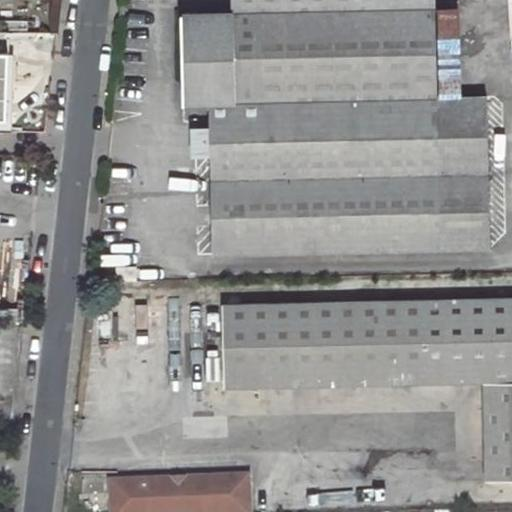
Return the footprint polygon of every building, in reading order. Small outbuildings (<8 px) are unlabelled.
[(436,89),(433,0),(231,0),(232,14),(181,15),(183,95),(436,89)] [(0,31),(0,131),(6,132),(10,32),(0,31)] [(436,89),(183,95),(184,106),(209,105),(211,256),(490,250),(487,99),(436,99),(436,89)] [(136,267),(116,268),(116,282),(136,282),(136,267)] [(511,299),(221,308),(223,389),(482,381),(511,380),(511,299)] [(511,380),(482,381),(485,483),(511,482),(511,380)] [(175,480),(112,482),(113,511),(250,511),(249,477),(184,480),(184,487),(176,487),(175,480)]
